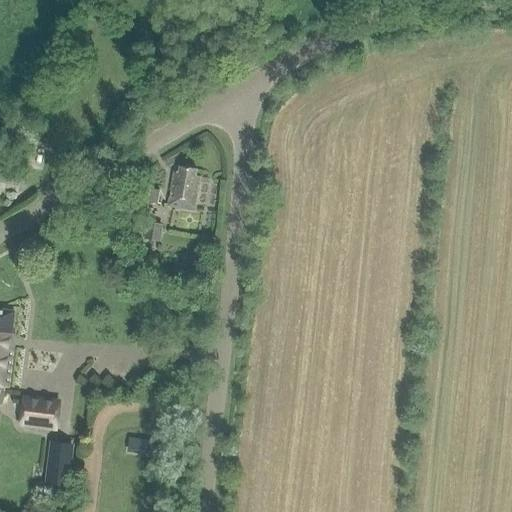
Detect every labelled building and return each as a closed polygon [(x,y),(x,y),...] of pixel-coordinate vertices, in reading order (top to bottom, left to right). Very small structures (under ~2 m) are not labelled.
[(201,178),(196,177),(197,170),(180,167),(179,174),(174,173),(168,206),(195,211),(201,178)] [(161,241),(163,225),(147,222),(144,239),(161,241)] [(0,404),(2,404),(6,393),(4,393),(4,387),(8,388),(15,335),(12,334),(14,312),(0,310),(0,404)] [(60,406),(23,402),(20,425),(57,430),(60,406)] [(131,436),(129,450),(152,454),(154,439),(131,436)] [(44,485),(68,488),(74,445),(50,441),(44,485)]
